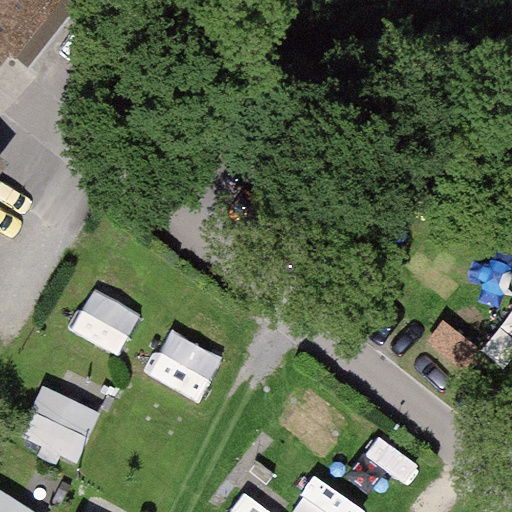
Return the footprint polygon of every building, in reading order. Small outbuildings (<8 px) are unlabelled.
[(0,0),(0,177),(9,165),(0,158),(0,79),(63,0),(0,0)] [(132,356),(158,304),(95,272),(68,324),(132,356)] [(172,319),(151,371),(213,395),(234,343),(172,319)] [(281,405),(310,419),(328,379),(299,366),(281,405)] [(50,377),(26,431),(83,457),(108,404),(50,377)] [(348,458),(383,484),(409,451),(374,424),(348,458)] [(0,475),(0,511),(52,511),(53,510),(0,475)]
